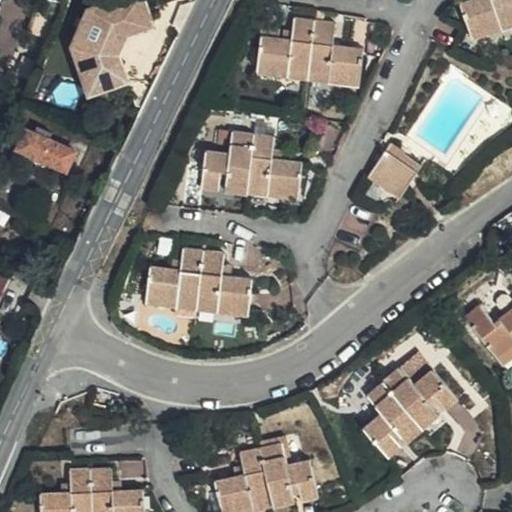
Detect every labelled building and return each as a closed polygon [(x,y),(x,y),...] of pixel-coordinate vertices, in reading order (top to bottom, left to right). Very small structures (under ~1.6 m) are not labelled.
[(42,0),(41,8),(54,13),(58,0),(42,0)] [(140,0),(125,0),(101,8),(87,14),(70,45),(87,90),(123,77),(116,56),(123,39),(150,29),(140,0)] [(511,0),(459,0),(470,31),(482,31),(502,25),(498,14),(511,10),(511,0)] [(87,14),(101,8),(99,4),(80,11),(62,45),(79,94),(87,90),(70,45),(87,14)] [(511,10),(498,14),(502,25),(503,28),(511,24),(511,10)] [(308,29),(309,22),(287,19),(287,29),(308,29)] [(303,73),(308,29),(287,29),(286,43),(256,40),(252,77),(286,81),(286,71),(303,73)] [(328,47),(330,30),(308,29),(303,73),(321,75),(321,84),(353,87),(355,49),(328,47)] [(303,83),(303,73),(286,71),(286,81),(303,83)] [(303,83),(321,84),(321,75),(303,73),(303,83)] [(71,151),(47,140),(50,135),(40,130),(37,135),(25,130),(15,150),(61,171),(71,151)] [(243,188),(248,139),(226,136),(222,158),(199,155),(195,191),(211,193),(214,174),(219,175),(218,186),(243,188)] [(267,141),(248,139),(243,188),(261,191),(260,199),(292,201),(296,166),(264,162),(267,141)] [(396,161),(401,153),(383,143),(366,170),(384,180),(379,189),(395,198),(412,169),(396,161)] [(416,162),(401,153),(396,161),(412,169),(416,162)] [(384,180),(366,170),(361,178),(379,189),(384,180)] [(242,196),(243,188),(218,186),(218,194),(242,196)] [(261,191),(243,188),(242,196),(260,199),(261,191)] [(200,301),(204,251),(183,250),(181,270),(150,268),(147,306),(180,308),(181,299),(200,301)] [(226,252),(204,251),(200,301),(218,302),(217,311),(249,313),(253,277),(224,274),(226,252)] [(453,305),(484,347),(505,332),(511,341),(511,290),(485,310),(471,291),(453,305)] [(198,310),(200,301),(181,299),(180,308),(198,310)] [(218,302),(200,301),(198,310),(217,311),(218,302)] [(511,341),(505,332),(484,347),(494,361),(511,346),(511,341)] [(399,356),(382,372),(420,411),(432,399),(424,391),(428,388),(441,401),(457,385),(430,356),(413,372),(399,356)] [(420,411),(382,372),(366,388),(380,403),(360,421),(387,450),(412,426),(408,421),(420,411)] [(432,399),(420,411),(424,416),(437,404),(432,399)] [(408,421),(412,426),(424,416),(420,411),(408,421)] [(285,435),(265,440),(276,493),(290,489),(289,480),(294,478),(298,495),(319,490),(310,452),(290,457),(285,435)] [(276,493),(265,440),(241,446),(246,468),(214,476),(222,511),(230,511),(256,505),(254,497),(276,493)] [(145,483),(143,458),(115,459),(117,484),(145,483)] [(110,467),(87,468),(89,511),(142,511),(142,487),(111,488),(110,467)] [(89,511),(87,468),(67,469),(68,491),(32,493),(33,511),(89,511)] [(290,489),(276,493),(278,500),(292,497),(290,489)] [(254,497),(256,505),(278,500),(276,493),(254,497)]
